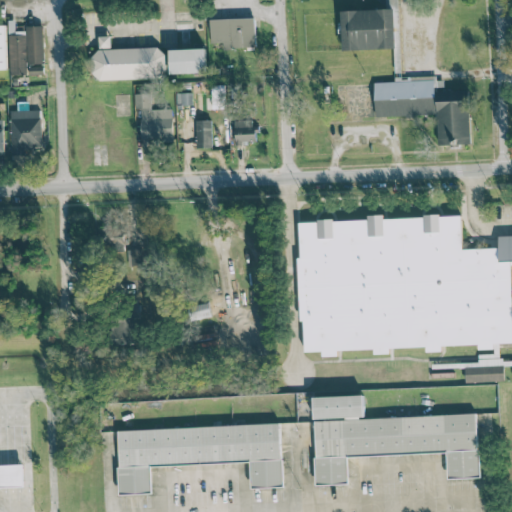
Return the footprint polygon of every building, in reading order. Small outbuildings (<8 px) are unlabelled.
[(343,51),(396,49),(394,9),(341,11),(343,51)] [(210,19),(210,43),(222,43),(222,49),(255,48),(255,18),(210,19)] [(44,64),(43,26),(27,26),(28,64),(44,64)] [(9,29),(11,75),(27,75),(25,28),(9,29)] [(111,49),(111,36),(94,36),(95,80),(166,78),(165,47),(111,49)] [(206,73),(205,49),(170,50),(170,74),(206,73)] [(29,75),(44,75),(43,65),(29,65),(29,75)] [(376,117),(437,115),(438,145),(470,144),(468,90),(443,91),(443,77),(407,78),(407,81),(374,82),(376,117)] [(213,109),(225,108),(224,85),(212,85),(213,109)] [(192,105),(192,91),(177,91),(177,105),(192,105)] [(173,139),(172,109),(151,110),(151,93),(134,94),(135,108),(141,108),(141,140),(173,139)] [(10,111),(11,156),(24,156),(24,150),(42,149),(41,110),(10,111)] [(197,148),(212,147),(211,120),(196,121),(197,148)] [(234,121),(235,143),(255,143),(254,120),(234,121)] [(511,315),(511,342),(305,351),(299,223),(461,216),(462,249),(511,246),(511,261),(510,262),(511,315)] [(124,230),(106,231),(107,245),(124,244),(124,230)] [(143,265),(142,249),(128,250),(129,265),(143,265)] [(139,307),(113,306),(112,343),(138,344),(139,307)] [(477,413),(364,418),(363,395),(313,397),(314,420),(316,485),(348,484),(347,456),(447,452),(448,478),(479,477),(477,413)] [(117,429),(120,494),(152,493),(151,465),(250,462),(251,488),(282,486),(280,424),(117,429)] [(0,488),(24,488),(23,464),(0,464),(0,488)]
